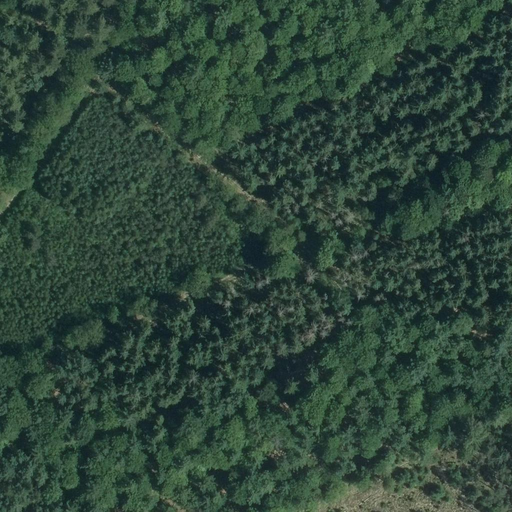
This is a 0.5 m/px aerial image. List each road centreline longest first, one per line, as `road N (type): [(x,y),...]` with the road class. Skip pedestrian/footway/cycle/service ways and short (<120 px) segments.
road 1 (track): [(511,496),(301,246),(98,67)]
road 2 (track): [(0,214),(98,67),(23,0)]
